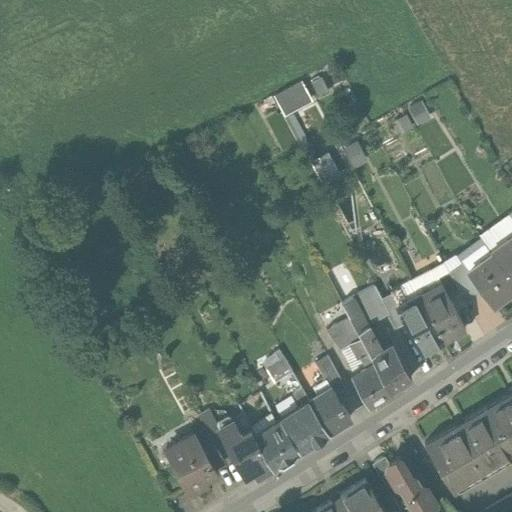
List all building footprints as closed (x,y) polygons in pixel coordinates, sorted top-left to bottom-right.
[(321,76),(311,81),(318,95),(328,90),(321,76)] [(301,79),(273,94),(284,113),(311,98),(301,79)] [(421,101),(408,108),(416,125),(430,118),(421,101)] [(297,108),(288,112),(294,128),(303,124),(297,108)] [(406,114),(394,120),(401,133),(413,127),(406,114)] [(356,141),(343,148),(353,167),(365,160),(356,141)] [(324,180),(341,172),(330,149),(314,157),(324,180)] [(490,252),(511,235),(511,220),(509,215),(479,236),(490,252)] [(511,235),(490,252),(511,282),(511,235)] [(483,264),(493,256),(490,252),(479,238),(443,262),(448,271),(461,262),(468,270),(480,261),(483,264)] [(511,289),(511,282),(493,256),(483,264),(480,261),(468,270),(467,271),(475,282),(491,304),(511,289)] [(419,296),(440,285),(437,278),(448,272),(448,271),(443,262),(409,279),(411,282),(418,294),(419,296)] [(461,262),(448,271),(448,272),(459,293),(460,293),(475,282),(467,271),(468,270),(461,262)] [(459,293),(448,272),(437,278),(440,285),(442,284),(449,298),(459,293)] [(418,294),(411,282),(393,292),(399,304),(418,294)] [(419,296),(442,340),(465,328),(449,298),(442,284),(440,285),(419,296)] [(387,313),(379,299),(373,286),(341,303),(348,315),(356,330),(368,323),(387,313)] [(399,304),(393,292),(379,299),(387,313),(395,327),(406,321),(398,305),(399,304)] [(419,296),(418,294),(399,304),(398,305),(406,321),(422,351),(442,340),(419,296)] [(356,330),(348,315),(327,327),(339,348),(360,337),(356,330)] [(380,352),(381,347),(368,323),(356,330),(360,337),(390,391),(412,379),(393,345),(380,352)] [(368,403),(390,391),(360,337),(339,348),(351,372),(368,403)] [(326,379),(331,387),(341,380),(327,355),(315,363),(326,379)] [(273,382),(292,371),(283,356),(265,368),(273,382)] [(319,392),(307,399),(327,431),(350,417),(331,387),(326,379),(315,386),(319,392)] [(298,406),(307,399),(301,390),(292,396),(298,406)] [(511,393),(488,407),(511,449),(511,393)] [(298,406),(279,418),(299,450),(327,431),(307,399),(298,406)] [(511,449),(488,407),(425,443),(450,487),(511,450),(511,449)] [(226,442),(218,428),(219,427),(209,410),(198,416),(206,431),(215,448),(226,442)] [(248,425),(253,433),(275,420),(270,411),(248,425)] [(248,425),(242,414),(219,427),(218,428),(226,442),(244,475),(253,470),(256,475),(271,467),(253,433),(248,425)] [(253,433),(271,467),(299,450),(279,418),(275,420),(253,433)] [(223,463),(215,448),(206,431),(195,437),(213,469),(223,463)] [(192,432),(164,447),(187,488),(192,489),(202,484),(204,478),(215,472),(213,469),(195,437),(192,432)] [(384,483),(388,489),(395,485),(386,471),(388,462),(385,456),(372,464),(384,483)] [(405,459),(397,457),(388,462),(386,471),(395,485),(395,486),(400,486),(405,494),(403,500),(410,511),(426,511),(433,508),(435,502),(426,487),(421,486),(419,485),(414,476),(414,475),(405,459)] [(387,511),(373,490),(366,478),(312,511),(387,511)] [(373,490),(387,511),(392,511),(399,508),(388,489),(384,483),(373,490)] [(511,511),(511,494),(482,511),(511,511)]
